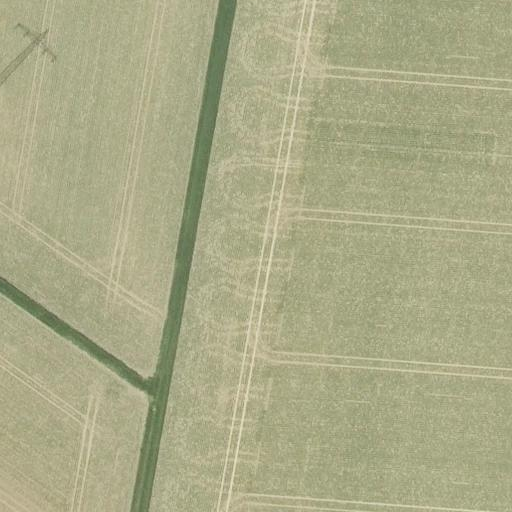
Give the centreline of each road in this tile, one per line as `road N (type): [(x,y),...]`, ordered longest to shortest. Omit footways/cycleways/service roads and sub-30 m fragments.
road 1 (track): [(229,0),(136,511)]
road 2 (track): [(0,293),(155,407)]
